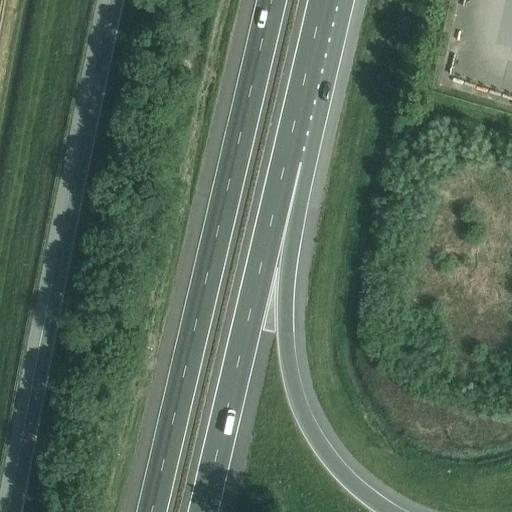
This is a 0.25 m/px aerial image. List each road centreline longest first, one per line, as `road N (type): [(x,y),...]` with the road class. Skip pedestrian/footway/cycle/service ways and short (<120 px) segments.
road 1 (motorway): [(271,0),(152,511)]
road 2 (motorway): [(117,0),(14,511)]
road 3 (motorway): [(385,511),(337,472),(308,431),(292,388),(285,159)]
road 4 (motorway): [(202,511),(285,159)]
road 5 (track): [(51,0),(0,285)]
road 6 (motorway): [(285,159),(322,0)]
